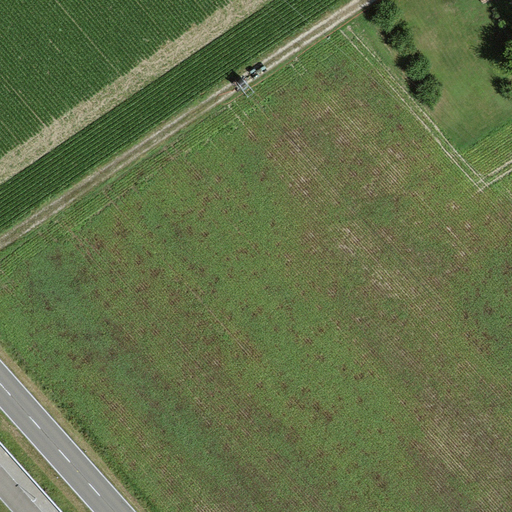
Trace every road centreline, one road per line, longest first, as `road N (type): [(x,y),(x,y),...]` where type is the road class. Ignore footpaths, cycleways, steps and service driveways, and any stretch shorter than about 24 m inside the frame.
road 1 (track): [(0,240),(361,0)]
road 2 (primary): [(0,383),(114,511)]
